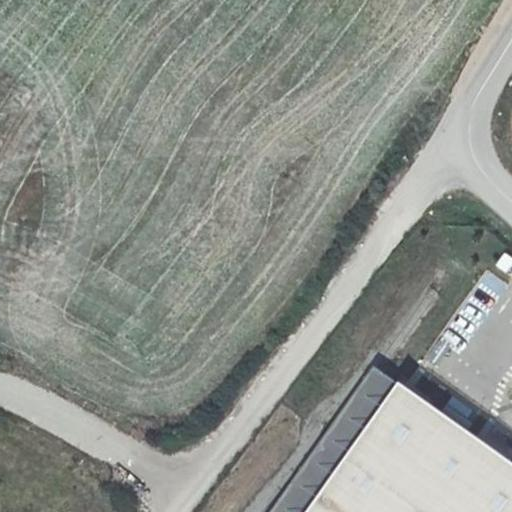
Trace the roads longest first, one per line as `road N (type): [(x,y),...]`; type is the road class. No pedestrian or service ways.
road 1 (track): [(0,388),(60,415),(145,479),(193,478),(445,145)]
road 2 (unclassified): [(511,37),(445,145),(511,203)]
